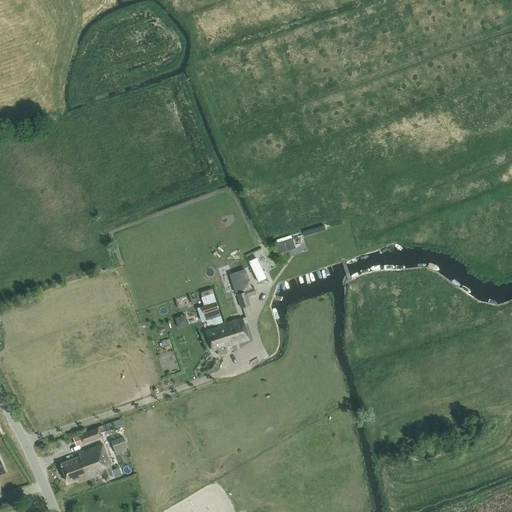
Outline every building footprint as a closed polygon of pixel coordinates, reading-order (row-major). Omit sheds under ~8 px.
[(277,253),(291,249),(288,240),(274,244),(277,253)] [(248,261),(258,282),(266,278),(256,257),(248,261)] [(236,293),(241,307),(250,305),(247,296),(255,293),(254,286),(236,293)] [(216,302),(202,306),(206,319),(220,315),(218,309),(219,309),(216,302)] [(206,330),(213,350),(217,349),(219,355),(233,350),(231,344),(249,338),(242,318),(218,325),(218,326),(206,330)] [(160,379),(162,388),(171,386),(169,377),(160,379)] [(79,433),(82,442),(83,443),(102,435),(98,425),(79,433)] [(110,440),(115,452),(127,447),(123,436),(110,440)] [(61,462),(68,481),(78,477),(79,481),(103,472),(106,480),(114,477),(103,443),(79,452),(80,456),(61,462)]
